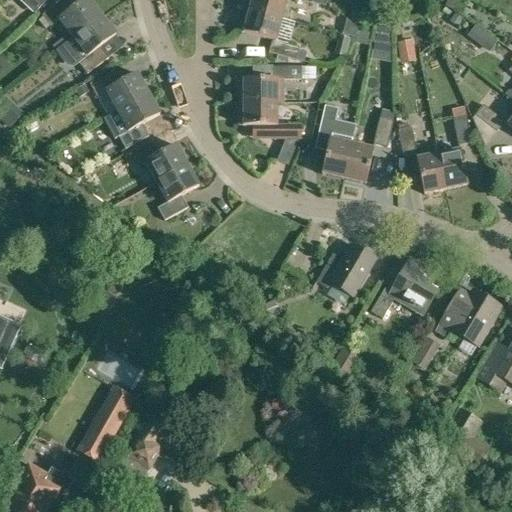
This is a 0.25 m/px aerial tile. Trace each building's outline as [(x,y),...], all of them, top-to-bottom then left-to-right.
[(18,0),(33,14),(46,0),(18,0)] [(73,39),(102,17),(88,0),(85,0),(71,11),(62,0),(61,0),(41,16),(50,28),(59,21),(73,39)] [(246,0),(244,10),(281,20),(286,0),(299,0),(311,3),(311,0),(246,0)] [(398,5),(385,9),(389,20),(402,16),(398,5)] [(296,59),(305,61),(307,53),(298,50),(299,48),(276,41),(281,20),(244,10),(238,32),(271,41),(268,53),(296,60),(296,59)] [(363,19),(358,11),(349,17),(355,25),(363,19)] [(381,11),(370,15),(373,23),(384,19),(381,11)] [(457,27),(462,20),(455,14),(449,21),(457,27)] [(116,35),(102,17),(73,39),(56,52),(67,68),(73,69),(79,65),(86,75),(107,59),(98,49),(116,35)] [(391,23),(378,26),(371,59),(392,63),(391,23)] [(467,37),(475,43),(483,33),(475,27),(467,37)] [(357,32),(355,44),(367,46),(369,34),(357,32)] [(336,50),(348,53),(351,39),(337,35),(336,39),(339,41),(336,50)] [(413,54),(411,40),(398,43),(400,57),(413,54)] [(238,103),(277,103),(277,80),(301,80),(301,67),(272,67),(272,80),(238,80),(238,103)] [(305,67),(305,80),(318,80),(318,67),(305,67)] [(106,92),(117,112),(148,95),(137,74),(120,84),(113,72),(89,85),(95,97),(106,92)] [(74,90),(78,96),(87,91),(82,84),(74,90)] [(118,137),(125,150),(148,137),(142,125),(159,115),(148,95),(117,112),(104,119),(115,139),(118,137)] [(238,103),(238,126),(273,126),(277,126),(277,103),(238,103)] [(474,116),(496,132),(504,122),(482,105),(474,116)] [(321,175),(343,180),(351,145),(352,145),(356,128),(335,122),(337,109),(325,106),(318,133),(314,150),(326,153),(321,175)] [(19,110),(5,125),(10,129),(23,114),(19,110)] [(373,145),(387,149),(392,122),(394,112),(382,110),(380,118),(379,118),(373,145)] [(458,146),(471,143),(466,117),(453,119),(458,146)] [(273,126),(274,139),(301,139),(301,126),(277,126),(273,126)] [(397,131),(403,157),(416,155),(411,128),(397,131)] [(145,164),(156,184),(187,166),(176,146),(159,156),(152,143),(128,156),(135,169),(145,164)] [(343,180),(365,185),(373,150),(352,145),(351,145),(343,180)] [(460,150),(438,155),(445,190),(467,186),(460,150)] [(416,159),(423,195),(445,190),(438,155),(416,159)] [(157,208),(164,221),(188,209),(181,196),(198,186),(187,166),(156,184),(167,203),(157,208)] [(172,253),(183,261),(189,252),(178,244),(172,253)] [(329,284),(353,298),(375,260),(351,246),(342,260),(332,254),(316,283),(326,288),(329,284)] [(370,312),(382,319),(394,299),(422,315),(435,292),(428,288),(436,275),(410,260),(393,290),(386,286),(370,312)] [(450,330),(478,347),(500,308),(472,291),(464,306),(453,300),(447,309),(445,308),(433,328),(435,329),(434,332),(446,339),(450,330)] [(266,321),(280,315),(274,302),(261,308),(266,321)] [(0,370),(1,371),(21,326),(0,316),(0,370)] [(412,365),(423,371),(437,347),(427,340),(412,365)] [(506,381),(511,384),(511,346),(503,361),(492,354),(478,378),(500,391),(506,381)] [(359,361),(344,352),(326,382),(342,391),(359,361)] [(110,440),(126,413),(105,401),(90,427),(110,440)] [(437,448),(473,470),(488,446),(474,439),(482,424),(458,411),(437,448)] [(117,468),(141,483),(164,448),(176,430),(152,413),(145,424),(143,423),(138,434),(137,433),(133,439),(129,437),(120,452),(125,455),(117,468)] [(46,511),(48,508),(54,511),(55,511),(64,498),(63,498),(73,482),(51,468),(47,474),(27,463),(23,469),(25,470),(4,506),(14,511),(46,511)]
